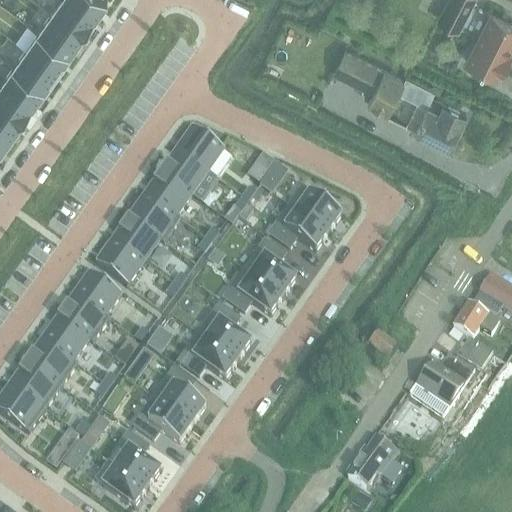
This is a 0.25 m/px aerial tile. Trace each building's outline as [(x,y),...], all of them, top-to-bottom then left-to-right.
[(68,0),(59,0),(50,14),(82,36),(95,19),(68,0)] [(107,0),(68,0),(95,19),(108,0),(107,0)] [(449,0),(438,22),(456,31),(471,0),(449,0)] [(50,14),(38,31),(70,54),(82,36),(50,14)] [(511,27),(491,16),(466,64),(494,79),(497,75),(500,76),(510,57),(506,56),(511,44),(511,27)] [(38,31),(25,49),(57,71),(70,54),(38,31)] [(25,49),(13,67),(45,89),(57,71),(25,49)] [(389,113),(404,81),(345,52),(334,73),(369,90),(365,99),(369,101),(368,103),(389,113)] [(13,67),(0,84),(32,107),(45,89),(13,67)] [(0,84),(0,110),(19,124),(32,107),(0,84)] [(417,132),(450,149),(461,129),(460,128),(466,116),(433,99),(417,132)] [(0,110),(0,136),(7,142),(19,124),(0,110)] [(193,129),(176,152),(208,175),(209,174),(217,180),(232,160),(223,154),(225,152),(193,129)] [(176,152),(160,175),(192,198),(202,205),(218,182),(208,175),(176,152)] [(262,156),(249,178),(261,186),(272,171),(276,165),(262,156)] [(274,169),(260,188),(273,197),(287,178),(274,169)] [(160,175),(144,197),(176,220),(177,219),(192,198),(160,175)] [(249,190),(242,199),(249,204),(256,194),(249,190)] [(302,190),(289,209),(329,237),(342,218),(302,190)] [(144,197),(128,220),(160,243),(160,244),(164,246),(181,222),(177,219),(176,220),(144,197)] [(242,199),(235,209),(242,214),(249,204),(242,199)] [(289,209),(269,237),(290,252),(297,242),(316,255),(329,237),(289,209)] [(247,210),(240,221),(247,226),(254,215),(247,210)] [(128,220),(112,243),(144,265),(160,244),(160,243),(128,220)] [(212,231),(205,241),(212,245),(219,236),(212,231)] [(205,241),(198,251),(205,255),(212,245),(205,241)] [(112,243),(96,266),(128,289),(144,265),(112,243)] [(264,244),(244,273),(283,301),(296,282),(278,269),(285,259),(264,244)] [(244,273),(224,301),(244,316),(252,306),(270,319),(283,301),(244,273)] [(90,274),(73,297),(105,320),(106,319),(122,297),(90,274)] [(180,276),(173,286),(180,290),(187,281),(180,276)] [(511,313),(511,289),(492,277),(481,294),(511,313)] [(173,286),(166,296),(173,300),(180,290),(173,286)] [(481,294),(476,303),(491,313),(497,304),(481,294)] [(73,297),(57,320),(90,343),(89,344),(93,346),(110,322),(106,319),(105,320),(73,297)] [(490,338),(499,325),(470,305),(454,328),(473,341),(479,331),(490,338)] [(219,308),(199,337),(238,365),(251,346),(232,333),(240,323),(219,308)] [(57,320),(41,342),(74,365),(89,344),(90,343),(57,320)] [(141,331),(134,341),(141,345),(148,336),(141,331)] [(370,349),(389,363),(399,349),(380,336),(370,349)] [(199,337),(178,365),(199,380),(206,370),(225,383),(238,365),(199,337)] [(153,339),(147,348),(156,354),(162,345),(153,339)] [(128,341),(122,350),(132,358),(139,349),(128,341)] [(41,342),(26,365),(62,390),(78,367),(74,365),(41,342)] [(493,358),(485,353),(470,342),(458,359),(482,375),(493,358)] [(143,354),(135,365),(146,372),(153,361),(143,354)] [(415,390),(410,397),(443,420),(448,413),(474,375),(470,373),(449,357),(439,371),(432,366),(415,390)] [(26,365),(10,387),(46,413),(62,390),(26,365)] [(173,372),(153,401),(193,429),(206,410),(187,397),(194,387),(173,372)] [(109,376),(103,386),(109,390),(116,381),(109,376)] [(103,386),(96,396),(102,400),(109,390),(103,386)] [(10,387),(0,400),(0,415),(29,436),(46,413),(10,387)] [(110,400),(102,411),(113,418),(121,407),(110,400)] [(153,401),(133,429),(154,444),(161,434),(180,447),(193,429),(153,401)] [(81,423),(74,433),(82,439),(89,429),(81,423)] [(70,432),(58,449),(68,456),(80,439),(70,432)] [(88,434),(81,444),(92,452),(99,442),(88,434)] [(108,464),(147,493),(160,474),(142,461),(149,451),(128,436),(120,447),(108,464)] [(348,480),(368,495),(379,480),(380,480),(398,455),(376,440),(348,480)] [(77,446),(62,467),(75,476),(90,455),(77,446)] [(108,464),(95,483),(134,511),(147,493),(108,464)] [(357,493),(351,503),(364,511),(371,502),(357,493)]
